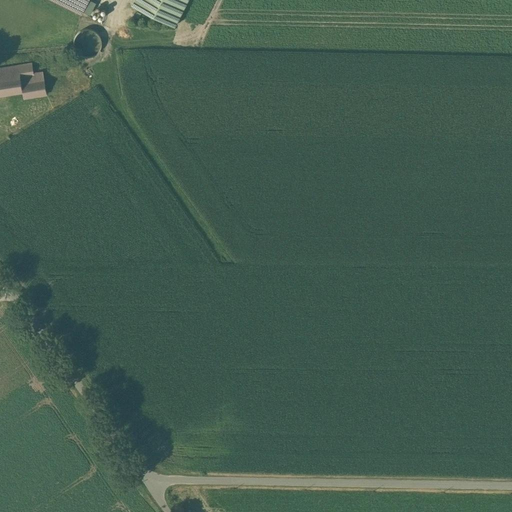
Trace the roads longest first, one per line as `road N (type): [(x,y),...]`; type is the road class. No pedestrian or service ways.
road 1 (unclassified): [(511,487),(165,480),(150,488)]
road 2 (unclassified): [(150,488),(11,288)]
